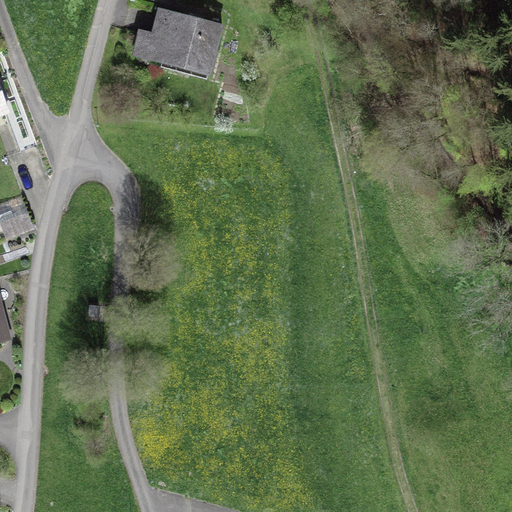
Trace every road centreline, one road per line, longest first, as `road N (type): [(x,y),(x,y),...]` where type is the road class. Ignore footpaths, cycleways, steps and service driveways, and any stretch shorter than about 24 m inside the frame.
road 1 (track): [(409,511),(303,0)]
road 2 (residential): [(108,0),(47,237),(22,511)]
road 3 (track): [(339,0),(413,116),(511,233)]
